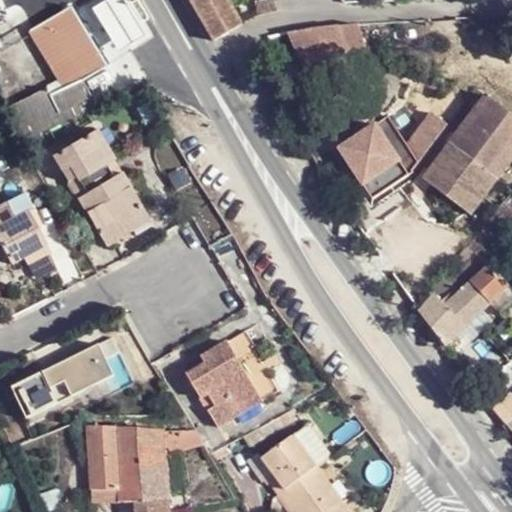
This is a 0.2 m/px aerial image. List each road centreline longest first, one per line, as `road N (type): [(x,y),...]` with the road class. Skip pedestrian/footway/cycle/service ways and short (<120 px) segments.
road 1 (tertiary): [(202,70),(205,94),(317,294),(459,490)]
road 2 (tertiary): [(488,468),(219,74),(202,70)]
road 3 (unknown): [(245,511),(147,290)]
road 4 (residential): [(0,350),(115,295),(169,287)]
